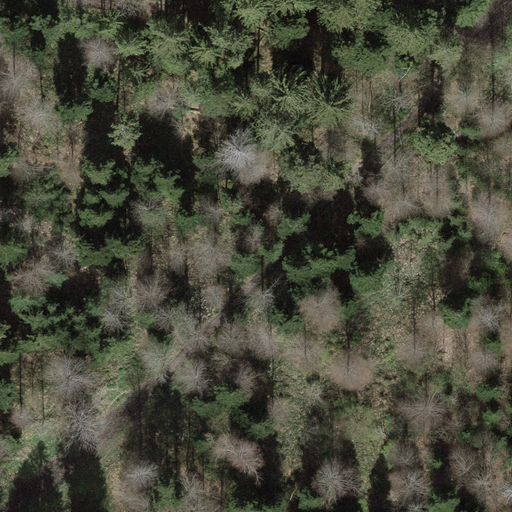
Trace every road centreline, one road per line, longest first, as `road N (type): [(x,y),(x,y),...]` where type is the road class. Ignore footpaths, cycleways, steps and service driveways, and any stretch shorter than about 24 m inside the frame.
road 1 (track): [(17,511),(143,415),(403,124),(455,35),(489,0)]
road 2 (track): [(83,0),(137,19),(381,23),(511,47)]
road 3 (track): [(143,415),(511,216)]
